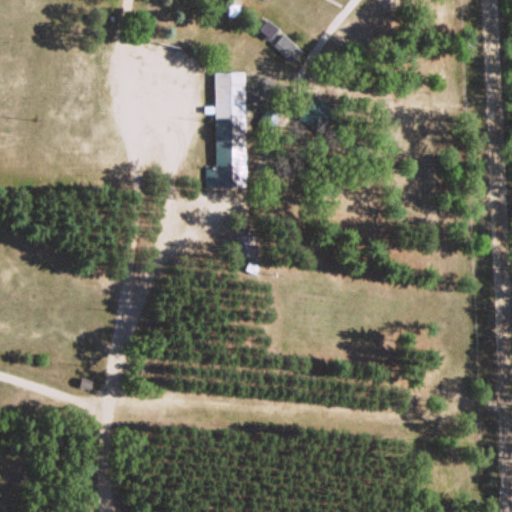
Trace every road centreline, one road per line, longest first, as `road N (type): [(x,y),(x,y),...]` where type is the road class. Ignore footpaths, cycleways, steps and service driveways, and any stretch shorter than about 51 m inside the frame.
road 1 (residential): [(508,511),(484,0)]
road 2 (track): [(119,362),(394,387),(504,411)]
